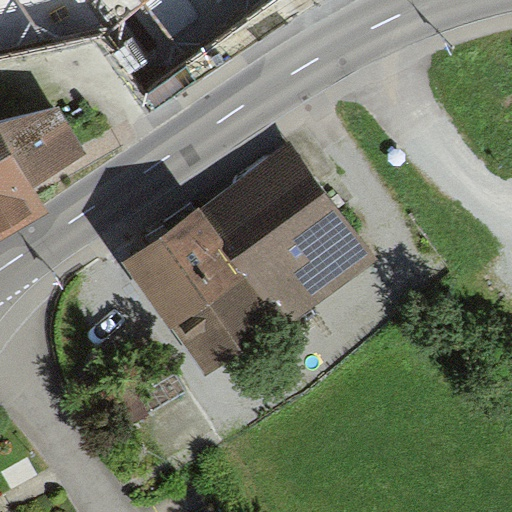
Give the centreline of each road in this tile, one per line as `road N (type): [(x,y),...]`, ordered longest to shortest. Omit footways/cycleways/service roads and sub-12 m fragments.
road 1 (tertiary): [(438,0),(297,74),(0,270)]
road 2 (residential): [(0,348),(103,511)]
